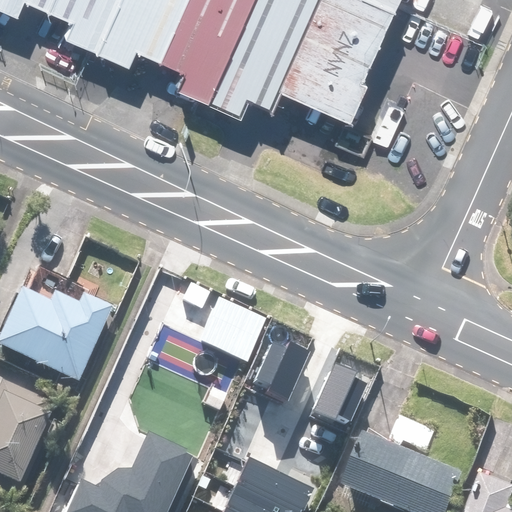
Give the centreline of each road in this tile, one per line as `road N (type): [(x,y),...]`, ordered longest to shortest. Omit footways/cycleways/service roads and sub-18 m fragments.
road 1 (secondary): [(0,122),(420,312)]
road 2 (tertiary): [(420,312),(511,108)]
